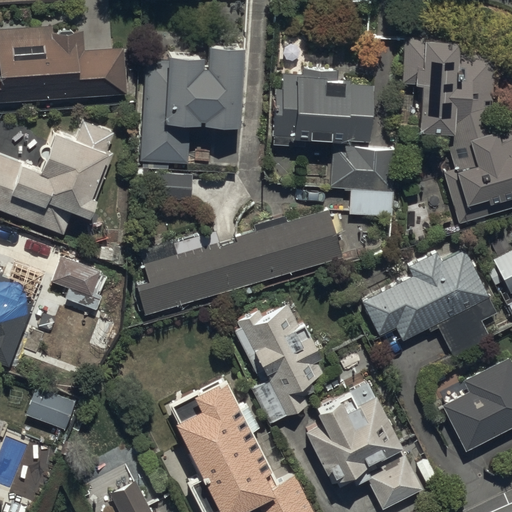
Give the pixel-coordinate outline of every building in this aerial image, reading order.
[(0,99),(126,91),(123,45),(81,48),(79,27),(49,29),(48,22),(0,25),(0,99)] [(441,170),(456,219),(511,203),(511,113),(495,118),(490,100),(491,52),(454,51),(454,37),(400,35),(399,81),(417,81),(415,128),(442,129),(453,167),(441,170)] [(162,56),(142,54),(135,159),(141,159),(140,166),(164,168),(165,159),(184,160),(186,121),(231,123),(231,121),(233,121),(237,42),(202,39),(201,62),(197,62),(197,52),(162,50),(162,56)] [(278,85),(271,85),(270,134),(271,134),(271,143),(285,143),(286,136),(329,137),(328,186),(343,186),(343,188),(346,188),(346,212),(390,213),(392,147),(365,146),(366,108),(368,108),(368,81),(345,80),(345,75),(335,75),(335,67),(300,66),(300,72),(278,71),(278,85)] [(0,207),(59,232),(69,208),(84,214),(111,150),(104,148),(111,130),(81,117),(72,137),(48,127),(32,166),(0,153),(0,207)] [(152,170),(151,197),(188,198),(188,171),(152,170)] [(132,282),(141,311),(340,252),(326,205),(285,218),(283,210),(249,220),(252,227),(214,239),(211,227),(170,239),(174,251),(139,261),(144,278),(132,282)] [(511,228),(507,231),(511,240),(511,245),(490,257),(495,265),(487,269),(504,302),(507,301),(511,311),(511,228)] [(404,264),(408,272),(358,298),(376,333),(386,328),(392,339),(399,335),(400,338),(425,325),(427,329),(434,325),(450,355),(487,336),(478,318),(494,310),(459,244),(438,255),(435,248),(404,264)] [(98,268),(57,255),(49,280),(65,285),(62,298),(95,308),(105,273),(97,271),(98,268)] [(0,364),(5,367),(35,290),(32,289),(40,270),(8,257),(2,271),(0,269),(0,364)] [(238,324),(231,327),(254,378),(247,381),(266,421),(304,403),(300,394),(311,389),(306,377),(324,369),(302,319),(295,322),(286,300),(258,313),(255,306),(234,317),(238,324)] [(467,388),(439,402),(463,448),(511,422),(511,366),(506,354),(462,377),(467,388)] [(221,372),(164,399),(174,415),(170,417),(194,470),(182,476),(197,511),(214,511),(218,510),(218,511),(227,511),(252,501),(257,511),(312,511),(293,471),(271,480),(249,431),(258,427),(247,403),(238,408),(221,372)] [(409,465),(364,378),(310,406),(317,420),(301,429),(327,480),(333,478),(336,485),(350,478),(352,483),(364,476),(380,507),(420,487),(419,484),(436,475),(426,456),(409,465)] [(34,381),(22,411),(57,425),(69,395),(34,381)] [(160,511),(157,511),(150,511),(132,474),(106,486),(118,511),(160,511)]
